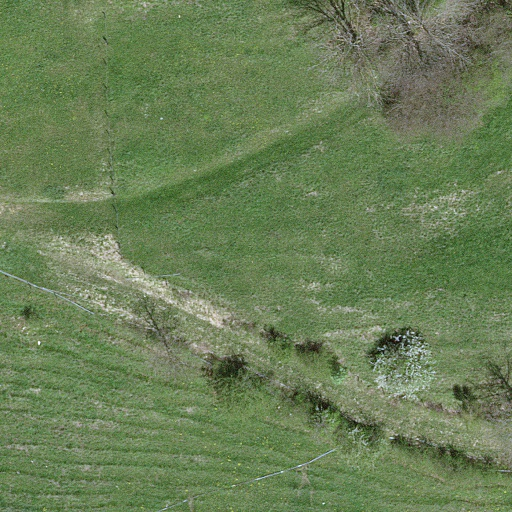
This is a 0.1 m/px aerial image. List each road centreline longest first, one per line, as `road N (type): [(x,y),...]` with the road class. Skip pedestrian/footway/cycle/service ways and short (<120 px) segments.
road 1 (track): [(0,241),(100,275),(313,384),(483,440),(511,438)]
road 2 (track): [(0,218),(156,200),(367,103),(448,0)]
